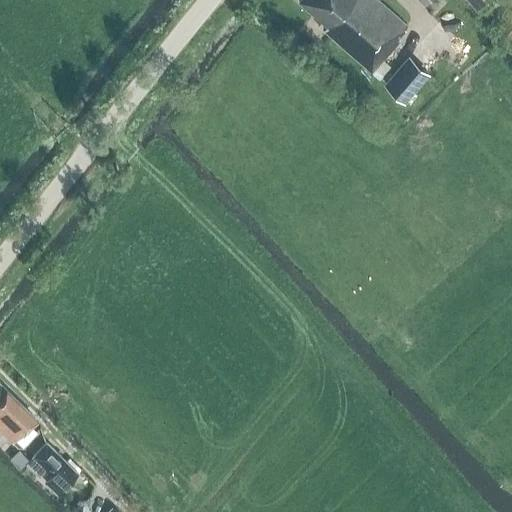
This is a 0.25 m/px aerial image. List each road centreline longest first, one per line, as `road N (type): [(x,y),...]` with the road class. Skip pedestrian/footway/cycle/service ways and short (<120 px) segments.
road 1 (tertiary): [(0,268),(207,0)]
road 2 (residential): [(0,371),(139,511)]
